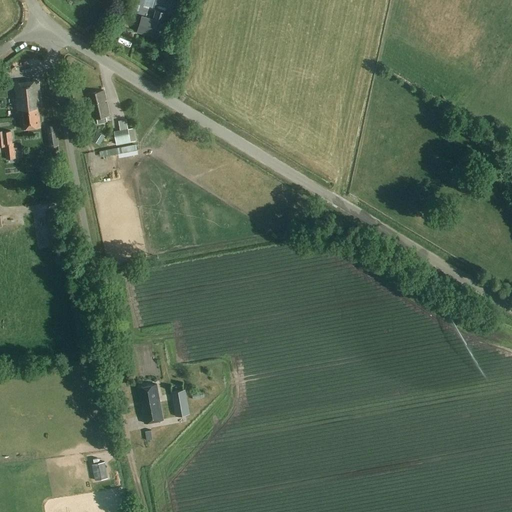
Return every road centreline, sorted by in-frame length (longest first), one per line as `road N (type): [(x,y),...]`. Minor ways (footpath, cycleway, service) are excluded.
road 1 (unclassified): [(511,308),(48,32)]
road 2 (unclassified): [(126,439),(48,32)]
